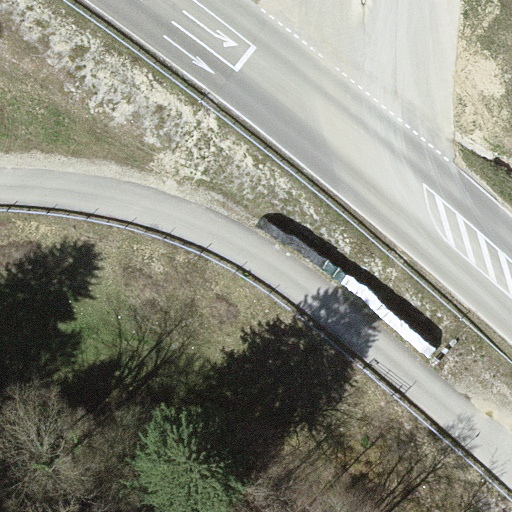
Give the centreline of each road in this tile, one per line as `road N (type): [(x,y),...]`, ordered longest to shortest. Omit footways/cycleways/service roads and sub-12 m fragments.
road 1 (track): [(511,467),(212,234),(147,212),(0,199)]
road 2 (primary): [(511,285),(172,0)]
road 3 (track): [(402,186),(401,0)]
